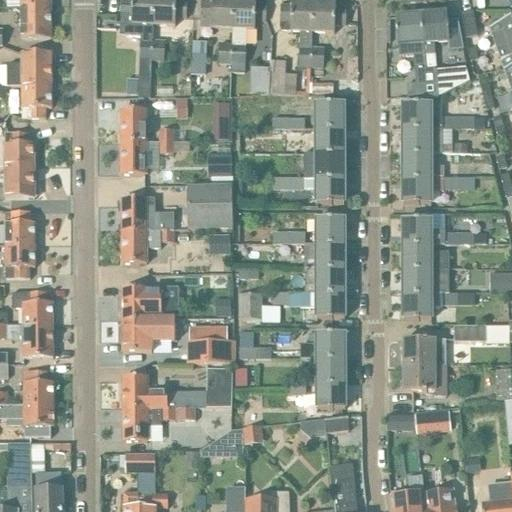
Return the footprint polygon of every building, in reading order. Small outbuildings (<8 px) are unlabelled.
[(153,26),(154,0),(121,0),(120,35),(140,36),(140,42),(138,77),(151,77),(152,42),(153,26)] [(154,0),(153,26),(175,27),(175,19),(186,20),(187,2),(176,1),(176,0),(154,0)] [(232,30),(233,0),(227,0),(211,0),(212,2),(201,2),(200,28),(232,30)] [(255,31),(255,23),(266,23),(266,5),(256,5),(256,1),(233,0),(232,30),(231,46),(230,67),(230,75),(244,76),(246,31),(255,31)] [(310,70),(311,50),(312,33),(313,4),(292,3),(292,6),(282,6),(280,32),(300,33),(298,69),(310,70)] [(313,4),(312,33),(334,35),(335,27),(345,28),(346,9),(335,8),(335,5),(313,4)] [(51,7),(21,7),(21,40),(51,40),(51,7)] [(473,12),(461,15),(466,39),(477,36),(473,12)] [(446,24),(445,15),(420,17),(424,57),(425,71),(436,71),(434,44),(447,42),(448,51),(463,50),(458,23),(446,24)] [(424,57),(420,17),(396,19),(398,47),(399,58),(413,56),(415,87),(404,87),(404,98),(438,98),(436,72),(436,71),(425,71),(424,57)] [(496,50),(511,44),(511,20),(503,23),(502,21),(493,24),(494,27),(488,29),(496,50)] [(152,42),(151,77),(151,62),(164,63),(165,42),(152,42)] [(192,43),(191,76),(205,77),(206,43),(192,43)] [(511,44),(496,50),(503,70),(511,67),(511,44)] [(230,67),(231,46),(220,46),(219,66),(230,67)] [(476,49),(468,51),(470,62),(478,61),(476,49)] [(311,50),(310,70),(323,70),(324,50),(311,50)] [(7,87),(22,86),(51,86),(51,65),(51,54),(22,54),(22,66),(7,66),(7,87)] [(270,96),(271,62),(270,62),(270,71),(250,70),(249,95),(270,96)] [(271,62),(270,96),(295,98),(297,76),(285,76),(286,63),(271,62)] [(511,67),(503,70),(510,91),(511,90),(511,67)] [(436,72),(438,98),(466,84),(464,70),(436,72)] [(333,85),(312,85),(312,96),(333,96),(333,85)] [(51,86),(22,86),(22,120),(46,120),(46,109),(51,109),(51,86)] [(484,100),(491,98),(488,87),(481,88),(484,100)] [(9,115),(20,115),(20,97),(9,97),(9,115)] [(491,98),(484,100),(487,111),(494,109),(491,98)] [(315,117),(315,131),(344,130),(344,105),(315,105),(315,117)] [(431,119),(431,105),(402,105),(402,131),(451,131),(451,130),(473,130),(473,119),(431,119)] [(121,144),(153,144),(159,144),(173,144),(182,144),(182,131),(159,131),(159,137),(148,137),(148,140),(146,140),(145,111),(121,112),(121,144)] [(272,131),(288,131),(288,119),(272,120),(272,131)] [(288,119),(288,131),(304,131),(304,119),(288,119)] [(503,127),(495,129),(498,141),(506,139),(503,127)] [(205,129),(206,142),(231,141),(231,128),(205,129)] [(315,131),(315,154),(303,154),(303,156),(344,156),(344,130),(315,131)] [(402,131),(402,155),(431,155),(431,154),(451,154),(451,131),(402,131)] [(5,166),(34,167),(34,145),(29,145),(29,135),(4,135),(5,166)] [(153,144),(121,144),(121,176),(146,176),(146,149),(153,149),(153,144)] [(173,144),(159,144),(159,156),(173,155),(173,144)] [(402,155),(402,180),(443,180),(443,179),(443,166),(431,166),(431,155),(402,155)] [(450,155),(450,163),(472,163),(472,156),(450,155)] [(303,179),(344,180),(344,156),(303,156),(303,179)] [(504,157),(496,159),(499,170),(506,168),(504,157)] [(34,167),(5,166),(5,168),(0,167),(0,182),(5,183),(5,200),(35,200),(34,167)] [(503,189),(511,187),(508,175),(500,177),(503,189)] [(344,180),(303,179),(303,180),(286,180),(286,190),(315,190),(315,205),(344,205),(344,180)] [(431,205),(431,193),(443,193),(443,191),(474,191),(474,179),(443,179),(443,180),(402,180),(402,205),(431,205)] [(286,190),(286,180),(272,180),(272,191),(286,190)] [(121,233),(174,232),(174,230),(232,230),(231,187),(187,187),(187,213),(173,213),(173,221),(161,221),(161,214),(150,214),(150,202),(146,202),(146,200),(121,200),(121,233)] [(511,190),(511,187),(503,189),(506,199),(511,197),(511,190)] [(5,248),(35,248),(35,225),(29,225),(29,214),(11,214),(11,225),(5,225),(5,248)] [(452,216),(451,233),(477,234),(477,217),(452,216)] [(316,220),(316,245),(316,246),(345,245),(345,220),(316,220)] [(402,221),(402,246),(431,246),(474,246),(474,235),(444,235),(444,232),(431,232),(431,221),(402,221)] [(174,232),(121,233),(121,265),(146,265),(146,249),(160,249),(160,244),(174,244),(174,232)] [(272,245),(289,245),(289,234),(272,234),(272,245)] [(289,234),(289,245),(305,245),(305,234),(289,234)] [(230,256),(229,236),(209,237),(209,256),(230,256)] [(304,246),(304,258),(316,258),(316,270),(345,270),(345,245),(316,246),(304,246)] [(402,246),(402,271),(431,271),(448,271),(448,254),(431,254),(431,246),(402,246)] [(6,279),(10,279),(30,279),(30,269),(35,269),(35,248),(5,248),(6,269),(6,279)] [(237,266),(236,280),(258,280),(258,267),(237,266)] [(345,294),(345,270),(316,270),(304,270),(304,294),(299,294),(299,295),(345,294)] [(402,271),(402,295),(431,295),(431,271),(402,271)] [(511,292),(511,273),(490,274),(491,293),(511,292)] [(178,321),(178,305),(160,305),(160,290),(147,290),(122,290),(122,321),(174,321),(178,321)] [(289,294),(273,295),(273,307),(289,306),(289,294)] [(345,320),(345,294),(299,295),(299,310),(316,310),(316,320),(345,320)] [(23,309),(23,329),(53,328),(52,305),(47,305),(47,295),(12,295),(12,310),(23,309)] [(431,321),(431,307),(474,306),(474,295),(431,295),(402,295),(402,321),(431,321)] [(261,296),(238,296),(239,322),(262,321),(261,296)] [(215,301),(215,318),(230,318),(230,301),(215,301)] [(174,321),(122,321),(122,354),(152,353),(152,344),(174,344),(174,321)] [(237,366),(236,340),(229,341),(228,327),(187,328),(189,367),(237,366)] [(509,327),(454,328),(454,343),(486,343),(486,346),(509,346),(509,327)] [(53,328),(23,329),(8,329),(0,328),(0,339),(6,339),(6,342),(23,342),(23,349),(24,360),(53,360),(53,328)] [(316,335),(316,345),(300,345),(300,361),(345,360),(345,335),(316,335)] [(403,368),(445,367),(445,341),(403,341),(403,368)] [(239,349),(238,361),(271,361),(271,349),(239,349)] [(316,361),(316,385),(345,385),(345,360),(300,361),(316,361)] [(445,367),(403,368),(403,393),(435,394),(434,398),(446,399),(447,368),(445,368),(445,367)] [(247,370),(235,370),(236,386),(248,386),(247,370)] [(193,410),(196,410),(196,409),(231,408),(231,371),(206,371),(207,384),(192,384),(193,410)] [(510,371),(495,372),(496,401),(511,401),(510,371)] [(24,406),(53,405),(53,384),(48,384),(48,374),(24,374),(24,406)] [(167,410),(167,393),(148,393),(148,378),(122,379),(123,411),(167,410)] [(305,385),(289,385),(289,397),(305,396),(305,385)] [(345,410),(345,385),(316,385),(316,410),(345,410)] [(511,403),(503,404),(507,443),(511,442),(511,403)] [(50,439),(50,428),(53,428),(53,405),(24,406),(24,408),(8,408),(8,406),(0,406),(0,421),(24,421),(24,439),(50,439)] [(148,443),(148,428),(161,428),(161,423),(196,422),(196,410),(193,410),(167,410),(123,411),(123,443),(148,443)] [(415,413),(416,435),(452,434),(451,412),(415,413)] [(326,435),(349,433),(348,419),(324,421),(326,435)] [(261,428),(243,429),(244,446),(262,445),(261,428)] [(31,511),(31,475),(31,446),(0,445),(0,457),(7,457),(6,511),(31,511)] [(61,511),(61,490),(62,490),(61,474),(45,474),(44,451),(69,451),(69,446),(53,447),(31,446),(31,475),(35,474),(35,491),(36,491),(36,511),(61,511)] [(154,476),(154,456),(125,456),(125,476),(154,476)] [(333,508),(333,511),(356,511),(352,467),(329,469),(331,491),(331,492),(331,494),(332,508),(333,508)] [(423,511),(422,494),(421,483),(410,484),(411,496),(390,498),(391,511),(423,511)] [(511,511),(511,494),(511,489),(511,488),(511,487),(511,484),(487,487),(489,505),(482,505),(482,511),(511,511)] [(245,511),(246,502),(245,502),(245,490),(227,489),(226,511),(245,511)] [(456,511),(455,491),(422,494),(423,511),(456,511)] [(155,511),(155,509),(155,497),(155,495),(123,494),(123,511),(155,511)] [(245,511),(288,511),(288,494),(271,494),(271,503),(246,502),(245,511)] [(167,497),(155,497),(155,509),(167,509),(167,497)]
